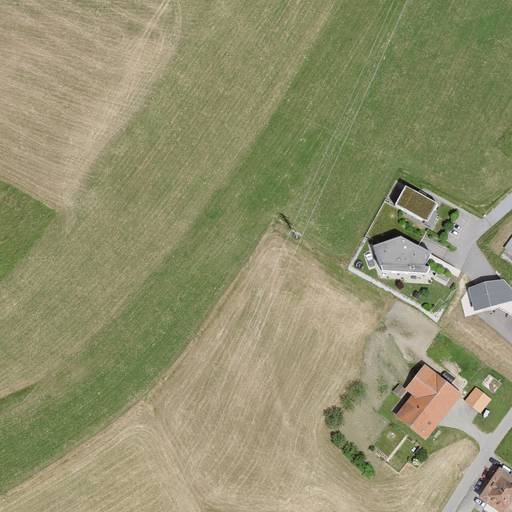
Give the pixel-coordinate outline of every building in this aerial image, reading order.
[(405,186),(394,207),(427,223),(437,204),(405,186)] [(401,237),(368,245),(376,273),(430,277),(436,257),(401,237)] [(485,282),(467,288),(474,312),(511,300),(511,288),(504,280),(485,282)] [(396,416),(426,440),(462,395),(425,365),(406,388),(405,389),(406,391),(412,395),(396,416)] [(406,388),(399,384),(393,392),(400,398),(406,391),(405,389),(406,388)] [(491,400),(476,388),(465,401),(480,414),(491,400)] [(511,511),(511,478),(499,470),(480,499),(500,511),(511,511)]
